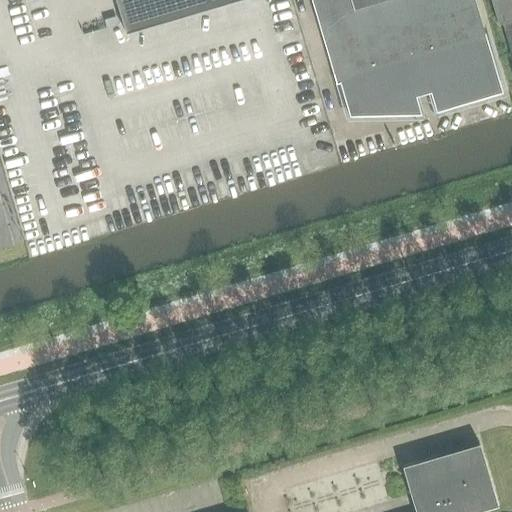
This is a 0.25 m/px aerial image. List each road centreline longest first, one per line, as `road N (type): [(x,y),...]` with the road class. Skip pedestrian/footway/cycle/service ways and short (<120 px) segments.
road 1 (secondary): [(511,243),(0,393)]
road 2 (secondary): [(35,398),(511,257)]
road 3 (secondary): [(15,511),(8,445),(35,398)]
